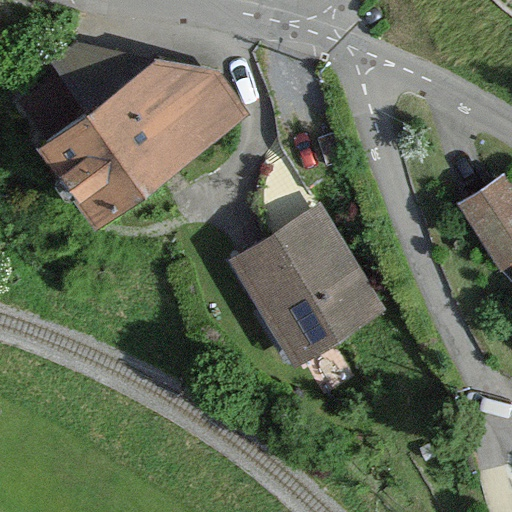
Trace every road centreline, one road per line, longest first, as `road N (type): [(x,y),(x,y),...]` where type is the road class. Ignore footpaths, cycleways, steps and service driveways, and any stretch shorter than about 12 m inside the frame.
road 1 (residential): [(341,28),(406,214),(466,352),(511,423)]
road 2 (residential): [(341,28),(511,122)]
road 3 (residential): [(163,0),(341,28)]
